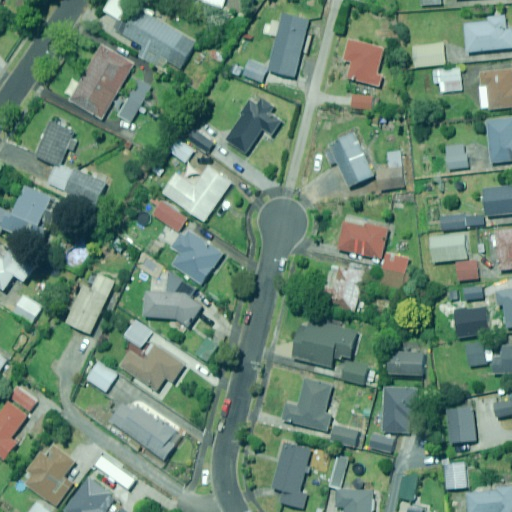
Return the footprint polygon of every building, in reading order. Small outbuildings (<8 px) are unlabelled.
[(125,24),(119,33),(143,47),(138,57),(163,72),(169,62),(183,71),(199,44),(165,23),(170,16),(143,0),(140,0),(137,6),(127,0),(112,0),(105,12),(125,24)] [(195,0),(223,9),(225,0),(195,0)] [(312,21),(286,14),(270,72),(296,79),(312,21)] [(511,27),(509,28),(507,17),(490,19),(490,22),(465,25),(469,54),(511,48),(511,27)] [(386,49),(350,40),(345,62),(353,64),(349,80),(381,89),(384,76),(380,75),(386,49)] [(136,65),(103,46),(71,103),(104,121),(136,65)] [(447,66),(445,46),(415,49),(417,69),(447,66)] [(269,69),(251,61),(244,76),(263,84),(269,69)] [(464,92),(462,70),(435,72),(436,85),(441,84),(442,94),(464,92)] [(511,70),(480,74),(484,112),(511,109),(511,70)] [(153,90),(141,82),(120,118),(132,125),(153,90)] [(376,98),(355,95),(352,109),(373,112),(376,98)] [(277,109),(258,97),(228,143),(249,156),(265,131),(275,137),(281,128),(269,121),(277,109)] [(511,119),(489,121),(492,165),(511,162),(511,119)] [(69,150),(75,152),(82,137),(53,124),(37,158),(56,166),(48,187),(100,207),(109,185),(62,166),(69,150)] [(376,177),(357,135),(332,147),(351,189),(376,177)] [(215,144),(204,138),(197,149),(208,156),(215,144)] [(196,152),(179,141),(171,153),(188,164),(196,152)] [(469,164),(466,145),(446,148),(450,168),(469,164)] [(379,172),(381,187),(409,183),(405,152),(389,154),(391,170),(379,172)] [(234,184),(212,168),(198,189),(179,176),(166,195),(207,224),(234,184)] [(511,186),(485,190),(488,217),(493,217),(494,226),(511,223),(511,186)] [(64,203),(28,188),(16,215),(0,208),(0,234),(3,235),(5,230),(45,248),(64,203)] [(190,219),(164,201),(154,216),(180,234),(190,219)] [(468,218),(468,215),(442,217),(443,232),(468,230),(468,228),(486,226),(486,216),(468,218)] [(390,230),(347,220),(339,251),(383,261),(390,230)] [(226,255),(187,228),(174,249),(182,255),(175,267),(204,287),(226,255)] [(511,230),(497,233),(501,272),(511,270),(511,230)] [(469,260),(467,236),(432,239),(434,263),(469,260)] [(3,250),(0,247),(0,287),(7,292),(17,276),(27,283),(37,267),(13,252),(5,247),(3,250)] [(411,260),(387,255),(384,270),(381,288),(413,294),(416,278),(408,276),(411,260)] [(367,270),(337,263),(326,308),(355,315),(367,270)] [(480,280),(478,263),(458,264),(460,282),(480,280)] [(194,301),(201,290),(172,273),(169,296),(151,293),(148,317),(178,321),(192,331),(204,306),(194,301)] [(119,285),(102,276),(94,291),(87,287),(68,323),(92,336),(119,285)] [(486,299),(485,287),(465,289),(466,302),(472,301),(473,310),(481,310),(480,300),(486,299)] [(511,289),(497,292),(499,307),(506,306),(509,330),(511,329),(511,289)] [(44,307),(24,297),(15,314),(35,324),(44,307)] [(359,333),(303,319),(294,359),(334,369),(336,357),(353,361),(359,333)] [(176,384),(190,362),(164,344),(166,341),(154,333),(137,322),(126,339),(139,347),(134,353),(131,351),(121,367),(160,392),(169,379),(176,384)] [(511,342),(504,343),(506,358),(494,359),(496,378),(511,377),(511,342)] [(485,350),(467,352),(469,368),(487,366),(485,350)] [(425,354),(392,353),(391,376),(425,377),(425,354)] [(8,362),(0,356),(0,373),(1,374),(8,362)] [(119,377),(101,363),(89,380),(108,393),(119,377)] [(369,368),(348,363),(343,381),(365,386),(369,368)] [(334,385),(307,378),(299,407),(288,404),(284,421),(329,433),(334,416),(327,414),(334,385)] [(40,403),(19,388),(0,414),(0,457),(7,462),(20,444),(14,440),(40,403)] [(421,390),(387,388),(385,432),(412,434),(413,421),(420,421),(421,390)] [(511,394),(511,395),(511,397),(511,401),(495,405),(498,420),(511,416),(511,394)] [(140,412),(126,402),(112,422),(168,461),(178,447),(172,443),(179,432),(144,407),(140,412)] [(476,407),(449,410),(453,444),(480,441),(476,407)] [(48,425),(39,419),(31,432),(39,438),(48,425)] [(361,432),(336,426),(332,442),(357,448),(361,432)] [(399,439),(374,433),(370,449),(395,455),(399,439)] [(315,450),(286,443),(274,489),(284,492),(281,504),(305,510),(309,493),(304,492),(315,450)] [(77,461),(53,444),(46,455),(43,453),(30,472),(35,475),(27,486),(59,508),(74,485),(66,479),(77,461)] [(123,469),(104,455),(92,471),(111,485),(123,469)] [(468,464),(448,466),(450,490),(470,489),(468,464)] [(421,474),(405,476),(400,499),(416,502),(421,474)] [(112,494),(91,478),(66,511),(101,511),(100,511),(112,494)] [(511,511),(511,487),(499,489),(500,492),(470,495),(471,511),(511,511)] [(375,511),(377,493),(338,490),(338,502),(342,502),(341,511),(375,511)] [(50,511),(38,503),(31,511),(50,511)]
